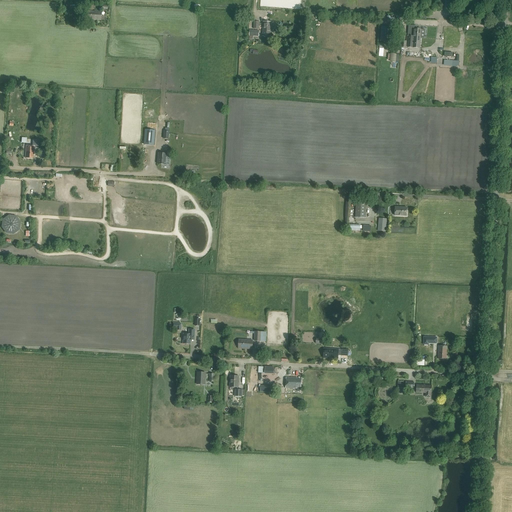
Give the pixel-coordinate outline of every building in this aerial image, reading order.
[(445,0),(444,15),(454,15),(455,0),(445,0)] [(469,0),(469,6),(469,9),(477,9),(477,4),(477,0),(469,0)] [(101,11),(94,11),(86,11),(86,19),(100,20),(101,11)] [(263,32),(271,32),(272,22),(263,22),(263,32)] [(409,25),(408,36),(413,36),(421,37),(421,29),(416,29),(416,27),(415,26),(409,25)] [(390,43),(391,28),(381,28),(380,42),(390,43)] [(421,37),(413,36),(408,36),(408,47),(420,48),(421,37)] [(154,145),(155,130),(145,129),(144,145),(154,145)] [(33,157),(34,146),(38,146),(39,140),(33,139),(32,146),(26,145),(25,158),(31,158),(31,157),(33,157)] [(159,153),(158,164),(166,165),(167,154),(159,153)] [(355,217),(366,218),(367,202),(356,201),(355,217)] [(407,207),(395,207),(395,216),(407,216),(407,207)] [(378,230),(386,231),(387,219),(379,218),(378,230)] [(195,330),(189,329),(189,334),(184,334),(183,338),(184,338),(184,344),(190,344),(191,340),(194,340),(195,330)] [(252,349),(253,340),(239,339),(238,348),(252,349)] [(446,359),(447,349),(447,346),(438,346),(438,358),(446,359)] [(348,350),(324,348),(323,358),(338,358),(338,355),(348,356),(348,350)] [(197,372),(197,384),(205,385),(206,373),(197,372)] [(297,378),(286,377),(285,388),(297,389),(297,387),(301,388),(301,379),(297,379),(297,378)] [(431,393),(431,385),(417,385),(416,392),(427,393),(427,396),(427,397),(430,397),(431,397),(431,393)]
